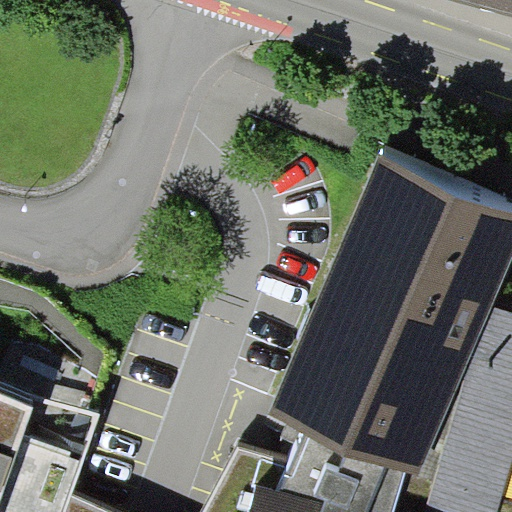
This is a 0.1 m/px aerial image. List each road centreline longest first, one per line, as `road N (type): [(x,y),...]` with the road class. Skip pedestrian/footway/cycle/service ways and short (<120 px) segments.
road 1 (secondary): [(511,72),(301,0)]
road 2 (unclassified): [(146,141),(118,216),(82,242),(0,221)]
road 3 (unclassified): [(146,141),(184,0)]
